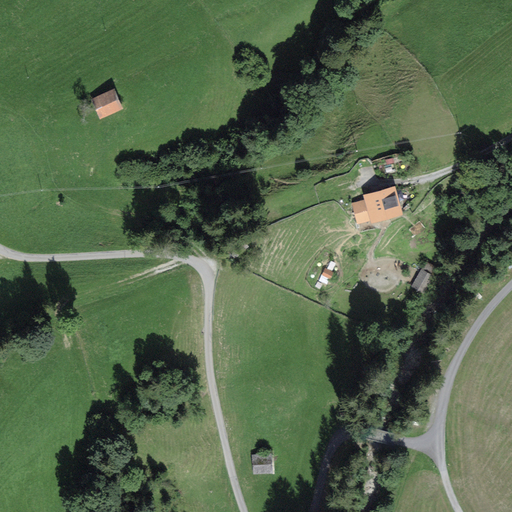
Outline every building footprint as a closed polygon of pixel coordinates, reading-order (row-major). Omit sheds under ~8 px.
[(95,117),(119,106),(109,85),(85,96),(95,117)] [(360,188),(360,191),(347,195),(354,217),(367,213),(369,218),(401,209),(392,178),(360,188)] [(430,288),(440,269),(427,262),(417,281),(430,288)] [(341,269),(331,265),(325,277),(334,282),(341,269)] [(266,470),(286,468),(284,447),(264,449),(266,470)]
